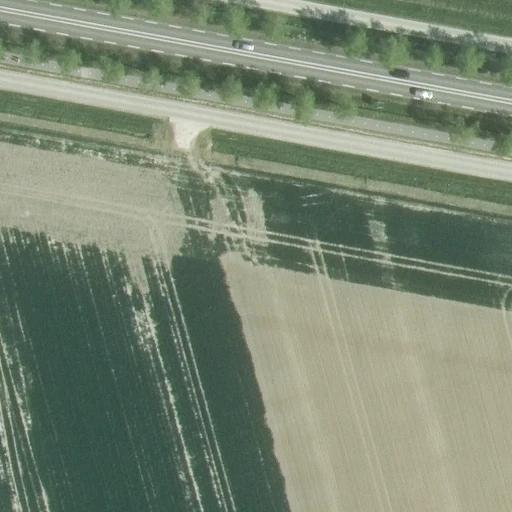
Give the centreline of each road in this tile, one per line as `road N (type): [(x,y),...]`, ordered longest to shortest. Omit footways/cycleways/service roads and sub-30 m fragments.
road 1 (unclassified): [(0,80),(511,174)]
road 2 (primary): [(511,102),(0,8)]
road 3 (unclassified): [(250,0),(511,47)]
